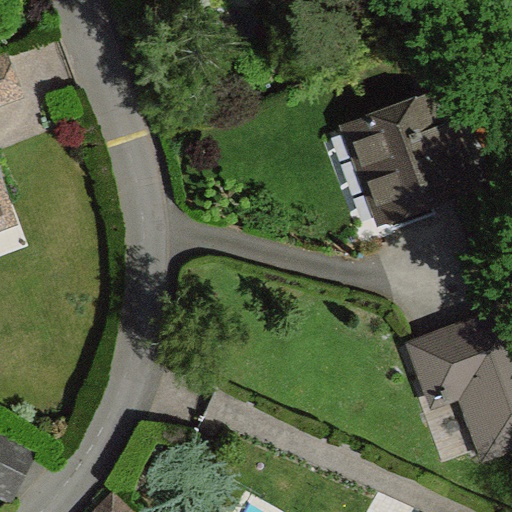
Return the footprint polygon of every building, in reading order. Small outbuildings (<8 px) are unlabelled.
[(8,59),(0,61),(0,102),(21,95),(8,59)] [(440,101),(354,132),(355,136),(378,195),(389,226),(459,200),(474,195),(440,101)] [(351,197),(378,195),(355,136),(329,139),(351,197)] [(0,183),(0,227),(14,222),(0,183)] [(511,190),(463,210),(481,259),(511,248),(511,190)] [(511,248),(481,259),(477,261),(492,301),(511,293),(511,248)] [(511,311),(497,317),(418,347),(438,398),(465,387),(489,451),(511,442),(511,311)] [(37,448),(0,429),(0,495),(9,500),(25,472),(37,448)] [(153,511),(120,482),(93,511),(153,511)]
